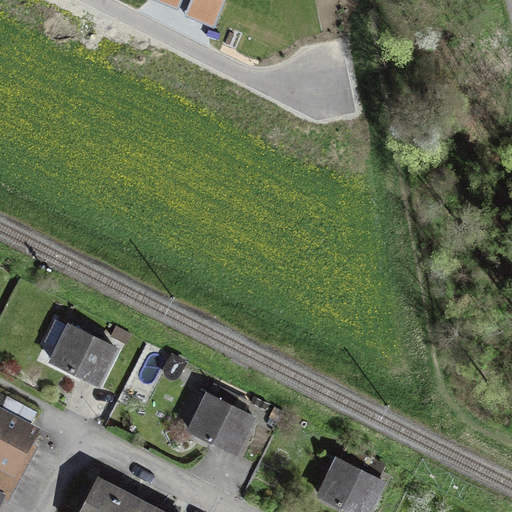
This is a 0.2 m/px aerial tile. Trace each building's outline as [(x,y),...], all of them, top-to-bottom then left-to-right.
[(116,348),(70,325),(70,327),(56,320),(45,341),(59,348),(53,361),(97,384),(98,384),(116,348)] [(236,453),(254,417),(208,395),(190,430),(236,453)] [(0,463),(13,470),(34,430),(0,411),(0,463)] [(338,459),(320,495),(353,511),(367,511),(383,482),(338,459)] [(98,479),(80,511),(109,511),(121,491),(98,479)] [(121,491),(109,511),(138,511),(143,502),(121,491)] [(161,511),(143,502),(138,511),(161,511)]
